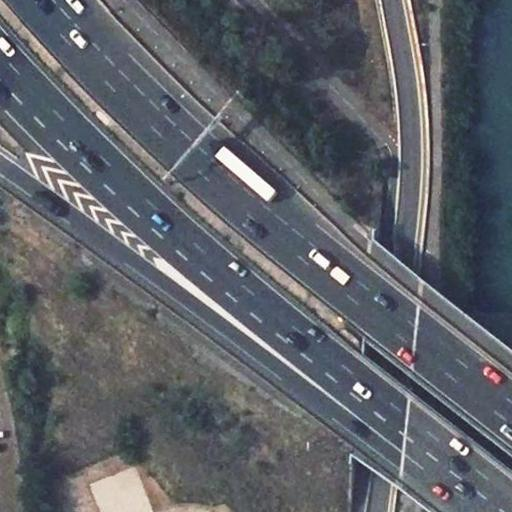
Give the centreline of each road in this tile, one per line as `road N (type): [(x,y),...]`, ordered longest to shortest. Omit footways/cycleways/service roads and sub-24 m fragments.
road 1 (motorway): [(511,412),(222,180),(42,0)]
road 2 (motorway): [(0,65),(136,203),(431,455)]
road 3 (motorway): [(0,164),(356,426),(431,455)]
road 4 (trunk): [(379,511),(413,137),(392,0)]
road 5 (track): [(431,0),(432,272),(406,511)]
